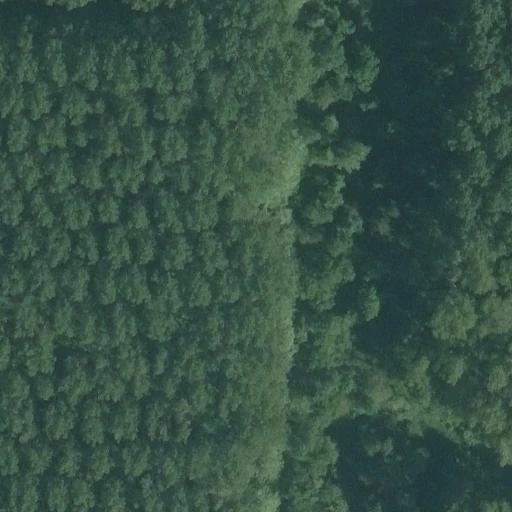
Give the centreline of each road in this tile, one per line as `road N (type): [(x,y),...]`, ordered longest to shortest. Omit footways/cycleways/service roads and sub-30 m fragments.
road 1 (track): [(418,0),(394,507),(328,503)]
road 2 (track): [(328,503),(333,391),(276,389),(296,0)]
road 3 (track): [(333,391),(355,0)]
road 4 (track): [(276,389),(268,511)]
